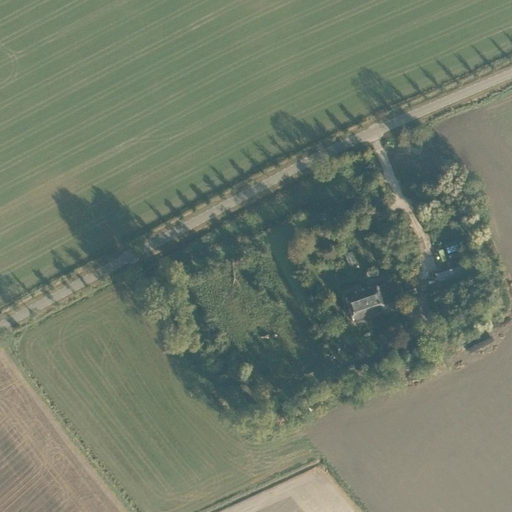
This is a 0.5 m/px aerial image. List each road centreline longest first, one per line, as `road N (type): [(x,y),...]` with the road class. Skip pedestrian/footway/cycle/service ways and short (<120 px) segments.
road 1 (tertiary): [(0,327),(292,169),(511,72)]
road 2 (track): [(438,392),(278,436),(243,433),(124,260)]
